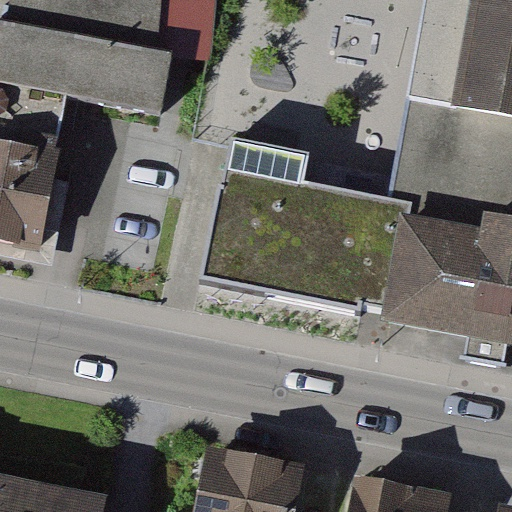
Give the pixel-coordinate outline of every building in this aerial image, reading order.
[(16,0),(13,19),(0,16),(0,260),(42,268),(60,162),(39,158),(51,87),(147,104),(165,0),(16,0)] [(511,0),(463,0),(445,104),(396,95),(377,201),(286,185),(292,155),(214,141),(186,295),(511,354),(511,0)] [(280,511),(287,477),(191,459),(180,511),(280,511)] [(434,511),(436,502),(341,483),(335,511),(434,511)] [(0,511),(93,511),(94,507),(0,487),(0,511)]
